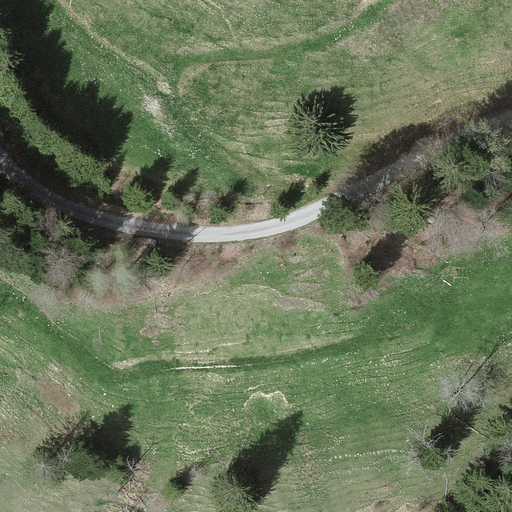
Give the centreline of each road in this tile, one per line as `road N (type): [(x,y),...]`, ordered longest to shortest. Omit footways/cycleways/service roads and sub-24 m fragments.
road 1 (track): [(315,212),(188,129),(52,0)]
road 2 (track): [(393,0),(312,47),(205,56),(174,82),(174,108)]
